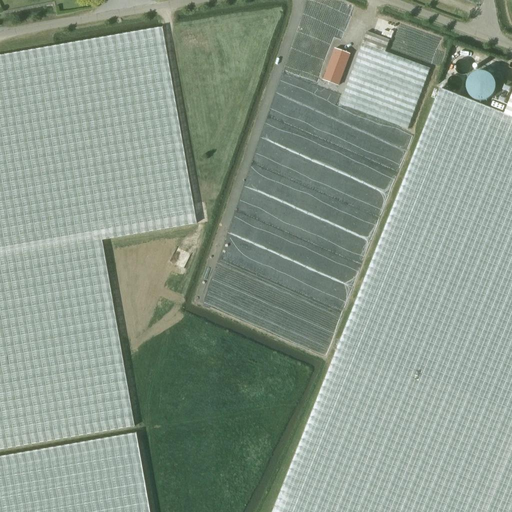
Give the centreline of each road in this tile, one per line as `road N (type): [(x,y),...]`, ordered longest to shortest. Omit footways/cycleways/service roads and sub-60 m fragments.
road 1 (unclassified): [(0,37),(215,0)]
road 2 (unclassified): [(393,0),(511,43)]
